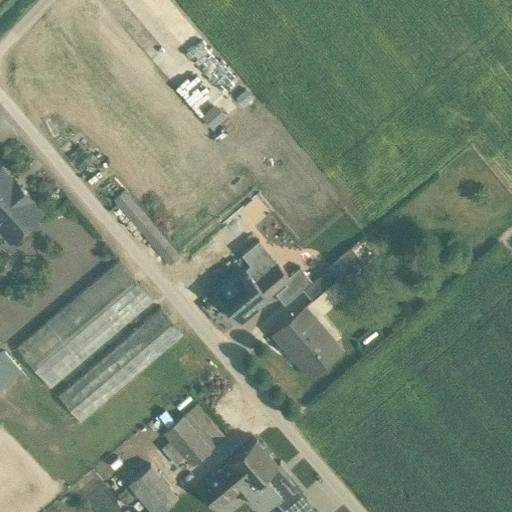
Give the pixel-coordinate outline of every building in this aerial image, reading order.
[(421,172),(273,0),(171,0),(241,81),(345,203),(362,223),(421,172)] [(68,153),(83,141),(22,69),(8,81),(68,153)] [(241,81),(201,120),(303,238),(345,203),(241,81)] [(12,180),(0,166),(0,225),(11,237),(40,211),(28,197),(30,196),(14,178),(12,180)] [(180,254),(150,219),(139,229),(169,264),(180,254)] [(245,266),(267,293),(283,280),(289,275),(258,238),(241,252),(250,262),(245,266)] [(119,258),(16,347),(51,387),(154,299),(119,258)] [(289,275),(283,280),(286,283),(275,292),(284,303),(311,279),(300,265),(289,275)] [(267,293),(245,266),(215,292),(239,319),(268,294),(267,293)] [(336,278),(327,267),(311,279),(302,288),(312,299),(336,278)] [(340,347),(303,304),(272,331),(273,332),(274,331),(310,373),(309,374),(310,375),(341,348),(340,347)] [(160,306),(57,394),(81,422),(184,334),(160,306)] [(5,352),(0,356),(0,387),(1,388),(21,371),(5,352)] [(210,450),(181,417),(164,431),(171,440),(162,447),(176,463),(185,456),(193,464),(210,450)] [(278,463),(256,437),(228,460),(229,461),(197,488),(215,508),(247,482),(250,486),(251,485),(253,484),(268,503),(292,483),(276,464),(278,463)] [(158,511),(177,496),(150,464),(142,471),(139,468),(136,470),(132,466),(122,474),(154,511),(158,511)] [(274,511),(251,485),(250,486),(247,482),(215,508),(218,511),(274,511)]
